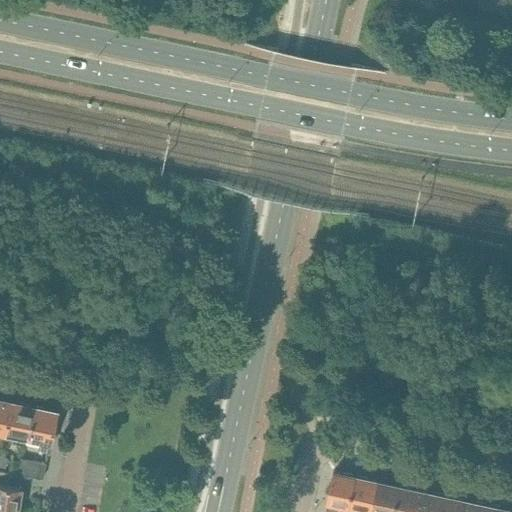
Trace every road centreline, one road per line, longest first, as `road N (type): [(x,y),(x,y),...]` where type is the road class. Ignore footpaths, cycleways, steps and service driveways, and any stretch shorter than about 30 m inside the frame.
road 1 (tertiary): [(218,511),(326,0)]
road 2 (secondary): [(511,120),(0,21)]
road 3 (secondary): [(0,53),(342,124),(511,150)]
road 4 (residential): [(65,511),(79,407),(74,390),(0,371)]
road 5 (residential): [(511,485),(323,444)]
